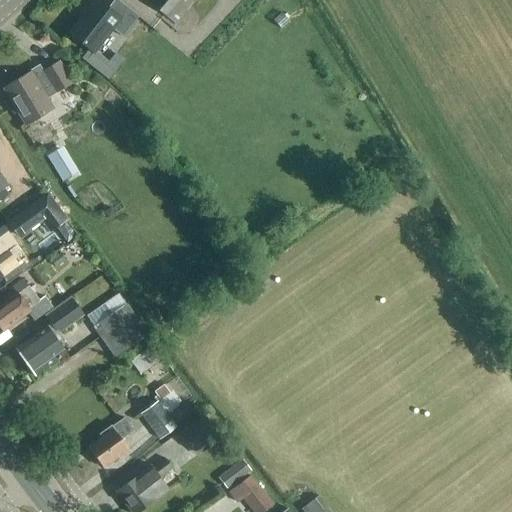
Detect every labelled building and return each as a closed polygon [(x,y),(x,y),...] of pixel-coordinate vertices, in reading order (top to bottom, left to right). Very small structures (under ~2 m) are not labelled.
[(122,38),(138,17),(116,0),(114,0),(107,10),(96,0),(69,34),(93,53),(112,29),(122,38)] [(175,24),(196,0),(153,0),(151,4),(166,18),(170,12),(173,15),(170,19),(175,24)] [(38,83),(31,73),(3,89),(25,126),(53,109),(42,91),(51,86),(56,93),(72,83),(59,62),(43,72),(46,78),(38,83)] [(58,151),(48,157),(50,160),(54,166),(67,158),(62,149),(58,151)] [(52,233),(67,222),(47,195),(9,224),(21,240),(44,223),(52,233)] [(0,269),(0,263),(10,256),(2,244),(0,245),(0,278),(5,276),(0,269)] [(60,253),(50,260),(55,267),(65,260),(60,253)] [(17,293),(0,304),(0,329),(2,332),(28,313),(34,322),(52,309),(43,297),(37,301),(26,285),(22,279),(12,286),(17,293)] [(114,358),(148,335),(119,294),(86,316),(114,358)] [(59,333),(83,314),(71,298),(45,316),(59,333)] [(56,361),(66,353),(47,326),(15,350),(34,377),(49,366),(50,368),(57,363),(56,361)] [(135,357),(146,372),(169,355),(158,340),(135,357)] [(178,405),(169,394),(158,402),(157,401),(140,414),(159,439),(176,427),(166,414),(178,405)] [(205,417),(182,434),(195,453),(219,435),(205,417)] [(121,440),(130,434),(120,421),(112,427),(111,426),(100,435),(101,437),(87,448),(94,457),(94,461),(97,464),(100,465),(103,469),(128,450),(121,440)] [(138,511),(168,491),(159,479),(172,468),(165,459),(152,468),(151,466),(116,492),(131,511),(138,511)] [(232,484),(253,470),(245,459),(224,473),(232,484)] [(252,511),(263,511),(273,504),(251,475),(229,491),(238,503),(243,499),(252,511)] [(303,511),(330,511),(318,496),(301,510),(303,511)]
